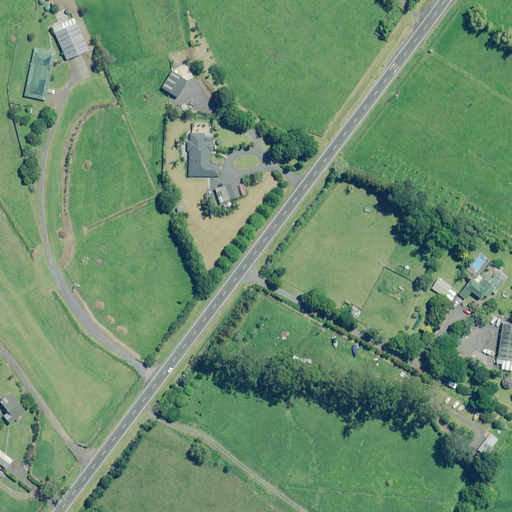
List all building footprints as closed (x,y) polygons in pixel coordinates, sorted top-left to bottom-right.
[(88,50),(74,18),(64,22),(63,20),(51,25),(66,60),(88,50)] [(54,53),(35,48),(25,96),(44,100),(54,53)] [(187,81),(171,72),(161,89),(177,98),(187,81)] [(188,107),(183,102),(178,107),(184,112),(188,107)] [(204,134),(189,133),(188,176),(219,177),(219,164),(210,164),(211,152),(212,152),(213,141),(204,141),(204,134)] [(235,182),(219,187),(221,195),(218,196),(220,203),(239,197),(235,182)] [(184,213),(180,206),(175,208),(179,216),(184,213)] [(486,266),(483,264),(474,277),(477,279),(486,266)] [(498,274),(488,267),(478,283),(470,277),(458,295),(465,300),(470,292),(481,300),(484,296),(487,298),(491,292),(495,295),(507,277),(500,272),(498,274)] [(447,293),(454,297),(457,293),(449,289),(451,286),(437,278),(431,288),(444,297),(447,293)] [(511,324),(500,323),(495,359),(501,360),(500,370),(511,371),(511,324)] [(506,389),(507,389),(508,389),(509,389),(510,388),(511,388),(511,387),(511,378),(510,377),(509,377),(508,376),(507,376),(506,376),(505,377),(504,377),(503,378),(502,379),(502,380),(501,381),(501,382),(501,383),(501,384),(502,385),(502,386),(503,387),(504,388),(505,388),(506,389)] [(16,420),(18,422),(23,417),(22,416),(26,412),(11,393),(1,401),(9,412),(4,416),(11,424),(16,420)] [(489,455),(492,451),(490,449),(498,440),(491,434),(478,451),(485,456),(487,454),(489,455)] [(13,461),(2,452),(0,453),(0,462),(7,469),(13,461)]
